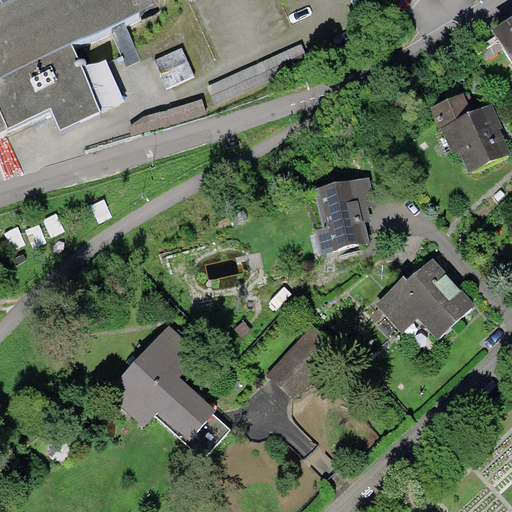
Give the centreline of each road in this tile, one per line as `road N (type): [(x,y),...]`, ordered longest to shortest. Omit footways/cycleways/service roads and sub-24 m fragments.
road 1 (residential): [(0,332),(34,294),(131,221),(318,117),(373,77)]
road 2 (residential): [(373,77),(0,197)]
road 3 (residential): [(337,511),(511,347)]
road 4 (residential): [(496,0),(373,77)]
